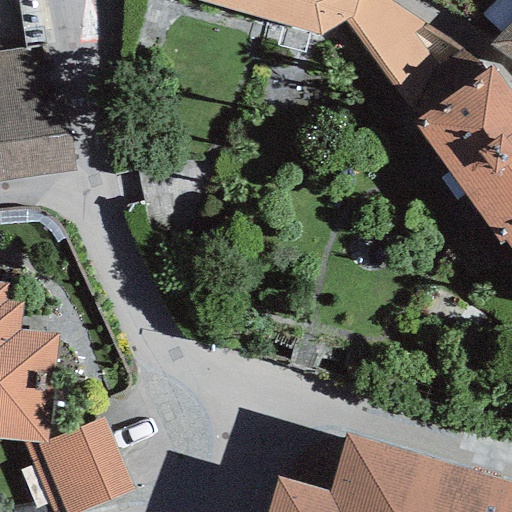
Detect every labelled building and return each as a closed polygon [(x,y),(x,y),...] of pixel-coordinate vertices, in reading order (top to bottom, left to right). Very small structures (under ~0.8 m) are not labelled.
[(356,0),(188,0),(318,38),(352,18),(356,0)] [(28,48),(0,52),(0,183),(75,171),(63,99),(37,103),(28,48)] [(511,99),(490,69),(412,124),(499,247),(505,243),(511,253),(511,99)] [(0,438),(21,441),(52,511),(75,511),(128,490),(100,420),(42,443),(53,341),(12,337),(15,308),(3,307),(5,290),(0,289),(0,438)] [(281,487),(273,511),(511,511),(511,491),(347,442),(329,501),(281,487)]
